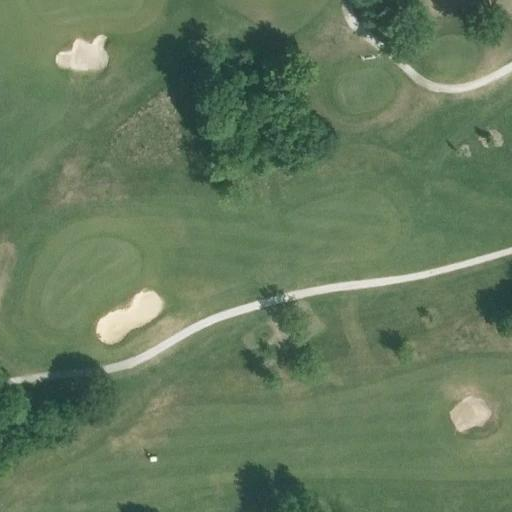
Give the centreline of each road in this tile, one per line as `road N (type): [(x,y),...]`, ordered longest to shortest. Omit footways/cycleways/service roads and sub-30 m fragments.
road 1 (track): [(511,251),(281,298),(195,326),(120,366),(0,382)]
road 2 (track): [(347,0),(360,30),(426,85),(459,88),(511,66)]
